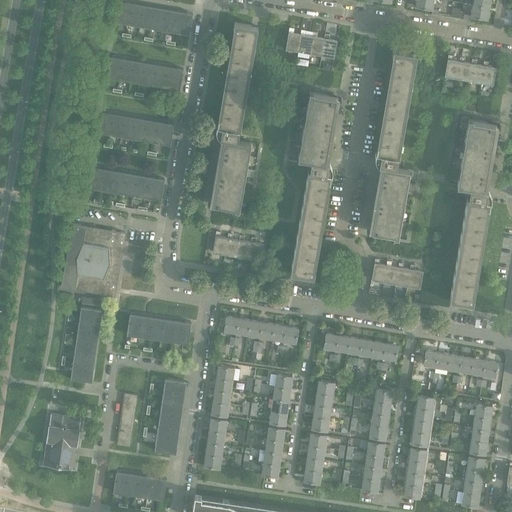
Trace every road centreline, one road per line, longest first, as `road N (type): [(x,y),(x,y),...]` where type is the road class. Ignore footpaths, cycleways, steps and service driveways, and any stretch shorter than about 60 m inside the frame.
road 1 (residential): [(211,292),(168,278),(167,230),(209,0)]
road 2 (residential): [(347,314),(356,260),(342,222),(377,18)]
road 3 (secondary): [(0,237),(39,0)]
road 4 (residential): [(179,511),(211,292)]
road 5 (residential): [(287,496),(314,309)]
road 6 (residential): [(385,511),(413,325)]
road 7 (residential): [(493,511),(511,390)]
